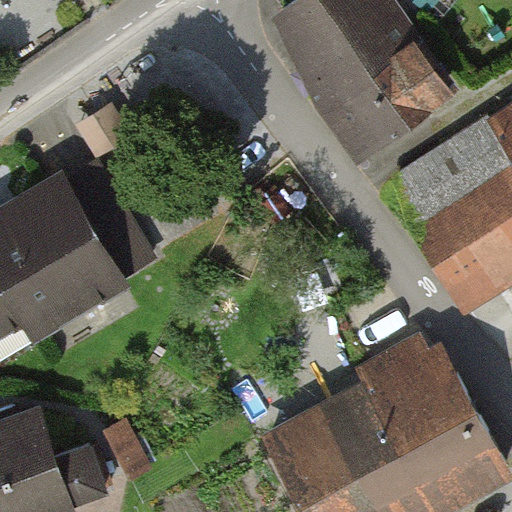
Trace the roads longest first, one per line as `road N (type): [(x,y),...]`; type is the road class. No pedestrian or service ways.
road 1 (residential): [(511,396),(196,0)]
road 2 (residential): [(196,0),(0,133)]
